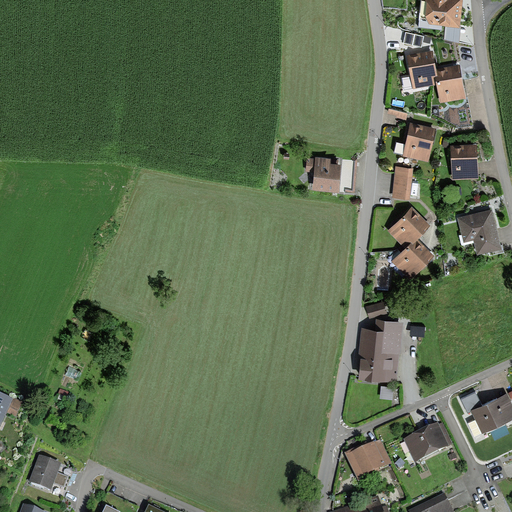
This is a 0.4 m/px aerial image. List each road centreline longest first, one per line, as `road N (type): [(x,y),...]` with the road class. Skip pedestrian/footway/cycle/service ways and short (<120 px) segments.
road 1 (residential): [(333,435),(380,93),(374,0)]
road 2 (residential): [(475,0),(511,214)]
road 3 (residential): [(511,362),(333,435)]
road 4 (residential): [(197,511),(94,469),(80,511)]
